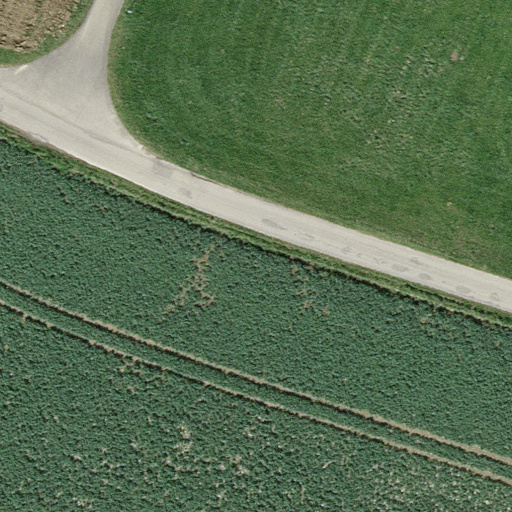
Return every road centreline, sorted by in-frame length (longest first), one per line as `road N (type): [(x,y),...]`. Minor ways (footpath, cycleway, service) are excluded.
road 1 (unclassified): [(511,304),(201,204),(0,115)]
road 2 (track): [(110,0),(51,138)]
